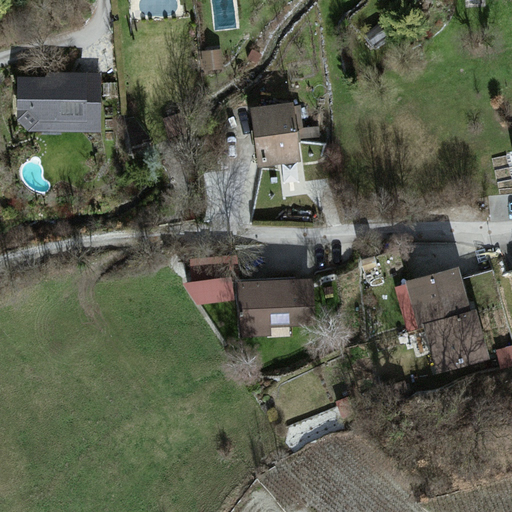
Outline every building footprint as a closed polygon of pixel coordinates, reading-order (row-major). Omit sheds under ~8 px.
[(387,36),(378,23),(365,32),(374,44),(387,36)] [(96,78),(14,76),(13,114),(35,132),(95,133),(96,78)] [(289,99),(246,104),(253,161),(296,156),(289,99)] [(453,269),(400,286),(429,374),(481,357),(453,269)] [(312,276),(233,279),(235,333),(314,331),(312,276)] [(226,277),(180,281),(195,299),(227,296),(226,277)] [(511,348),(494,352),(497,373),(511,369),(511,348)]
